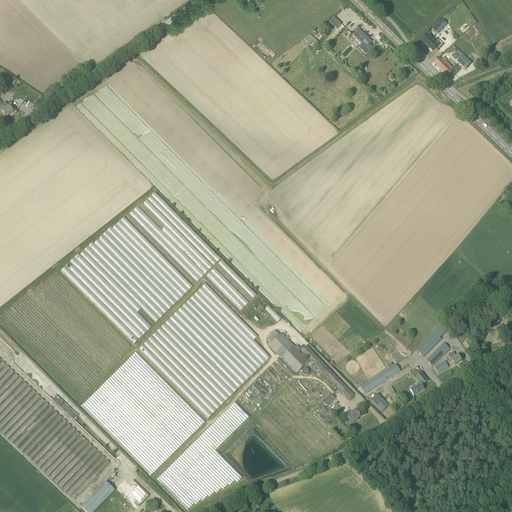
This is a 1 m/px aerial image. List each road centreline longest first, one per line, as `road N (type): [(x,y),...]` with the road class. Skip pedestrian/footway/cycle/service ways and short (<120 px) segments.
road 1 (unclassified): [(211,511),(339,454),(511,344)]
road 2 (unknown): [(386,424),(283,325),(264,336),(270,361),(209,422)]
road 3 (unclassified): [(0,140),(199,0)]
road 4 (secondary): [(511,153),(354,0)]
road 5 (track): [(272,218),(384,329)]
